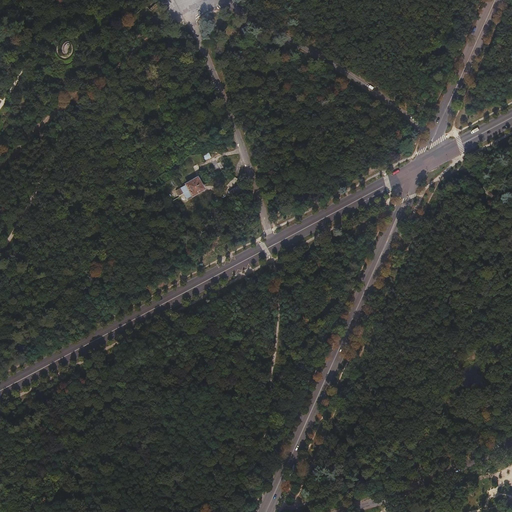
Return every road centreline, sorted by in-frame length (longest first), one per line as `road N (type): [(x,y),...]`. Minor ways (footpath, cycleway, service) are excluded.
road 1 (secondary): [(264,511),(421,163)]
road 2 (primary): [(273,244),(0,390)]
road 3 (unclassified): [(197,0),(186,10),(273,244)]
road 4 (unclassified): [(435,135),(225,0)]
road 5 (unknown): [(0,167),(127,40),(153,32)]
road 6 (track): [(387,472),(434,431),(461,359),(511,338)]
road 7 (primary): [(421,163),(273,244)]
road 8 (secondary): [(435,135),(495,0)]
road 9 (unclassified): [(389,496),(511,441)]
